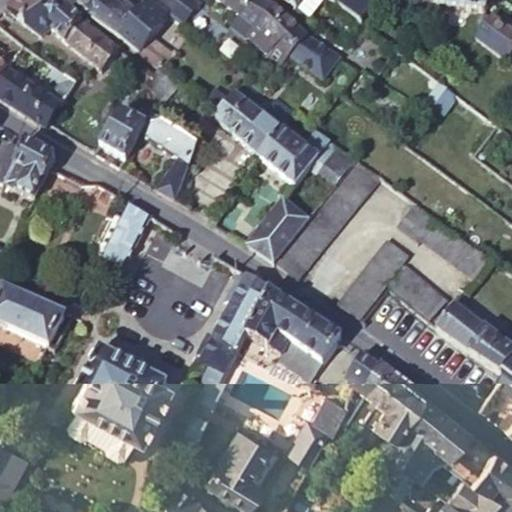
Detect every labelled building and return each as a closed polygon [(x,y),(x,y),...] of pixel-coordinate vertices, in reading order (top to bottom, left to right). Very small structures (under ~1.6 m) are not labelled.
[(65,8),(58,0),(32,0),(30,1),(49,21),(65,8)] [(74,8),(69,0),(58,0),(65,8),(71,13),(74,8)] [(69,0),(74,8),(119,41),(135,22),(106,2),(103,0),(69,0)] [(146,0),(169,16),(183,29),(184,28),(199,9),(188,0),(146,0)] [(214,0),(222,6),(234,15),(256,31),(247,40),(265,57),(278,69),(279,70),(289,60),(307,40),(306,40),(294,29),(274,10),(250,0),(249,0),(214,0)] [(306,0),(280,0),(294,10),(294,11),(294,12),(295,13),(306,0)] [(323,0),(306,0),(295,13),(301,20),(304,21),(323,0)] [(325,0),(338,10),(337,11),(342,15),(354,0),(325,0)] [(354,0),(342,15),(360,29),(374,13),(358,0),(354,0)] [(486,15),(491,0),(435,0),(433,7),(444,9),(470,13),(486,15)] [(49,21),(30,1),(9,13),(9,14),(42,42),(52,33),(102,76),(119,55),(80,23),(71,13),(65,8),(49,21)] [(468,29),(470,13),(444,9),(441,25),(445,31),(462,33),(468,29)] [(135,22),(119,41),(156,70),(163,60),(148,48),(164,28),(144,12),(135,22)] [(506,59),(511,49),(511,33),(494,21),(479,42),(505,60),(506,59)] [(324,52),(307,40),(289,60),(325,84),(340,64),(324,52)] [(344,50),(347,48),(334,40),(332,45),(343,51),(344,50)] [(409,63),(412,54),(408,52),(403,53),(401,57),(409,63)] [(233,55),(227,62),(239,72),(245,65),(233,55)] [(0,88),(11,77),(8,75),(7,72),(0,66),(0,88)] [(175,85),(160,73),(146,90),(160,102),(175,85)] [(77,87),(61,74),(57,79),(58,83),(62,87),(57,94),(67,101),(77,87)] [(11,77),(0,88),(0,103),(48,135),(62,108),(11,77)] [(253,99),(261,90),(249,80),(236,97),(247,106),(253,99)] [(181,90),(175,85),(160,102),(165,106),(181,90)] [(446,92),(441,88),(428,106),(433,110),(446,92)] [(446,92),(433,110),(446,119),(460,102),(446,92)] [(283,130),(288,124),(271,110),(268,111),(253,99),(247,106),(236,97),(217,119),(214,122),(215,123),(259,160),(283,130)] [(147,133),(154,124),(145,118),(148,114),(145,112),(142,116),(132,109),(125,117),(147,133)] [(147,133),(125,117),(102,149),(126,165),(142,141),(147,133)] [(199,150),(198,149),(154,124),(147,133),(142,141),(177,163),(191,171),(199,150)] [(332,144),(327,140),(318,134),(317,136),(305,149),(298,142),(303,136),(293,127),(283,130),(259,160),(260,161),(295,190),(311,171),(332,144)] [(56,161),(27,143),(23,144),(20,145),(17,146),(15,146),(13,145),(11,145),(0,165),(0,187),(4,190),(6,187),(36,202),(51,171),(56,161)] [(359,164),(332,144),(311,171),(338,190),(342,185),(351,174),(359,164)] [(177,206),(191,171),(177,163),(163,198),(176,206),(177,206)] [(372,191),(380,181),(359,164),(351,174),(372,191)] [(363,201),(372,191),(351,174),(342,185),(363,201)] [(355,212),(363,201),(342,185),(338,190),(334,195),(355,212)] [(347,222),(355,212),(334,195),(326,205),(347,222)] [(275,269),(277,266),(285,256),(293,246),(302,235),(310,225),(310,224),(284,205),(248,251),(275,269)] [(339,232),(347,222),(326,205),(318,215),(339,232)] [(151,220),(129,206),(100,262),(123,274),(151,220)] [(427,237),(437,224),(416,208),(406,221),(427,237)] [(310,224),(310,225),(331,242),(339,232),(318,215),(310,224)] [(419,248),(427,237),(406,221),(398,232),(419,248)] [(450,231),(439,224),(423,245),(434,253),(450,231)] [(331,242),(310,225),(302,235),(323,252),(331,242)] [(450,231),(434,253),(444,261),(460,239),(450,231)] [(293,246),(315,262),(323,252),(302,235),(293,246)] [(460,239),(444,261),(455,268),(471,247),(460,239)] [(388,244),(380,255),(402,271),(410,260),(388,244)] [(285,256),(306,273),(315,262),(293,246),(285,256)] [(465,276),(481,255),(471,247),(455,268),(465,276)] [(0,275),(13,250),(8,248),(4,249),(2,253),(0,252),(0,275)] [(402,271),(380,255),(371,266),(394,282),(402,271)] [(476,284),(492,262),(481,255),(465,276),(476,284)] [(277,266),(298,283),(306,273),(285,256),(277,266)] [(100,262),(91,279),(114,291),(123,274),(100,262)] [(371,266),(363,277),(386,293),(389,290),(394,282),(371,266)] [(405,270),(389,290),(400,299),(416,279),(405,270)] [(202,368),(211,372),(195,405),(209,413),(246,340),(269,293),(242,276),(227,306),(232,309),(214,344),(209,342),(200,359),(205,362),(202,368)] [(363,277),(355,288),(377,305),(386,293),(363,277)] [(416,279),(400,299),(411,308),(427,288),(416,279)] [(355,288),(347,299),(369,316),(377,305),(355,288)] [(422,317),(438,297),(427,288),(411,308),(422,317)] [(342,342),(269,293),(246,340),(281,362),(279,366),(311,385),(342,342)] [(63,323),(3,294),(0,300),(0,328),(48,352),(63,323)] [(422,317),(432,326),(449,306),(438,297),(422,317)] [(347,299),(339,310),(361,327),(369,316),(347,299)] [(511,352),(457,309),(439,330),(505,381),(511,386),(511,352)] [(130,358),(127,366),(100,351),(69,408),(74,411),(64,429),(67,435),(78,441),(83,439),(93,444),(102,449),(104,456),(115,462),(123,460),(132,443),(136,446),(152,417),(168,389),(142,374),(145,367),(138,363),(130,358)] [(379,370),(362,357),(347,382),(352,386),(361,392),(362,391),(367,394),(379,370)] [(381,366),(379,370),(367,394),(345,426),(356,434),(364,424),(396,377),(381,366)] [(425,399),(396,377),(364,424),(392,444),(425,399)] [(511,386),(505,381),(499,389),(511,399),(511,409),(511,411),(511,386)] [(346,411),(322,398),(309,423),(305,421),(292,444),(287,453),(295,457),(309,464),(321,444),(329,451),(338,437),(334,435),(346,411)] [(463,482),(491,453),(478,442),(425,399),(392,444),(390,446),(384,459),(411,477),(416,480),(422,484),(433,465),(440,465),(461,480),(463,482)] [(189,454),(203,424),(191,418),(176,448),(189,454)] [(0,440),(0,448),(9,453),(19,436),(7,429),(0,440)] [(244,511),(276,459),(234,434),(202,486),(243,511),(244,511)] [(364,440),(356,434),(340,459),(348,465),(364,440)] [(0,503),(2,505),(26,463),(9,453),(0,448),(0,503)] [(511,511),(511,468),(491,453),(463,482),(493,503),(495,502),(507,511),(511,511)] [(411,477),(384,459),(372,483),(396,501),(411,477)] [(399,504),(416,480),(411,477),(396,501),(399,504)] [(493,503),(463,482),(461,480),(448,499),(467,511),(507,511),(495,502),(493,503)] [(202,511),(174,486),(163,508),(164,509),(167,511),(202,511)] [(467,511),(448,499),(436,511),(467,511)]
